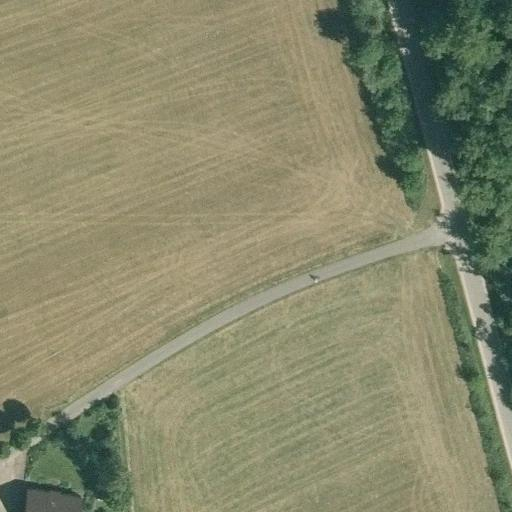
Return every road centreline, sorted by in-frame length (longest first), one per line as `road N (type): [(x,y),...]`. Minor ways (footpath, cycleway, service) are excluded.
road 1 (unclassified): [(49,422),(271,291),(458,226)]
road 2 (unclassified): [(458,226),(397,0)]
road 3 (unclassified): [(511,423),(458,226)]
